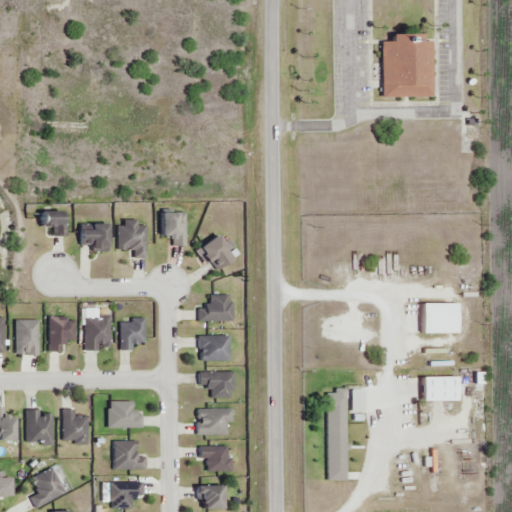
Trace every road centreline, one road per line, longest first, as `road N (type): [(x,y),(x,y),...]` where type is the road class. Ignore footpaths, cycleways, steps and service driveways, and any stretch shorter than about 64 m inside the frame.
road 1 (tertiary): [(273,0),(275,511)]
road 2 (residential): [(55,273),(83,287),(167,285),(170,511)]
road 3 (residential): [(168,379),(0,381)]
